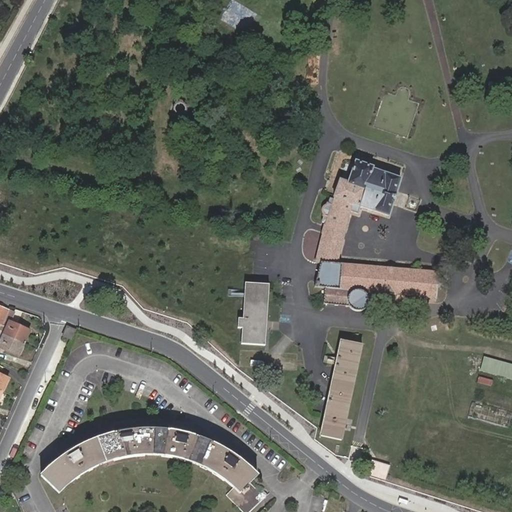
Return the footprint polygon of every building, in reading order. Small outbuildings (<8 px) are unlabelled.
[(181,103),(174,105),(175,112),(181,114),(185,109),(181,103)] [(325,222),(324,226),(345,231),(350,211),(357,213),(359,206),(388,216),(399,178),(373,169),(373,167),(355,162),(353,160),(346,181),(339,179),(333,197),(334,198),(334,199),(330,198),(328,204),(326,204),(324,205),(323,207),(322,209),(322,211),(323,213),(324,214),(324,215),(323,221),(325,222)] [(324,226),(322,233),(343,239),(345,231),(324,226)] [(343,239),(322,233),(315,263),(321,263),(315,287),(326,288),(323,304),(350,307),(353,310),(355,311),(359,311),(362,311),(364,310),(367,307),(368,305),(369,303),(369,300),(368,297),(367,294),(364,291),(436,298),(438,273),(336,265),(343,239)] [(265,346),(269,285),(245,284),(243,319),(238,319),(237,328),(242,329),(241,344),(265,346)] [(0,333),(24,344),(29,332),(9,322),(14,313),(0,307),(0,333)] [(75,330),(67,327),(63,336),(71,339),(74,331),(75,330)] [(0,348),(18,357),(24,344),(0,333),(0,348)] [(341,440),(361,344),(340,340),(320,435),(341,440)] [(511,364),(485,357),(481,370),(511,378),(511,364)] [(0,390),(2,391),(8,379),(0,375),(0,390)] [(49,468),(41,477),(59,492),(74,480),(79,476),(91,469),(97,466),(106,462),(119,458),(133,455),(146,454),(153,454),(160,455),(175,458),(185,460),(195,464),(211,471),(221,478),(234,488),(226,496),(242,511),(248,511),(267,495),(262,490),(258,492),(249,483),(256,476),(246,466),(235,457),(223,450),(214,445),(199,438),(185,435),(172,432),(155,430),(141,430),(126,431),(112,434),(95,440),(85,444),(75,449),(63,457),(57,461),(49,468)] [(389,467),(370,462),(364,481),(372,483),(374,477),(385,480),(389,467)]
